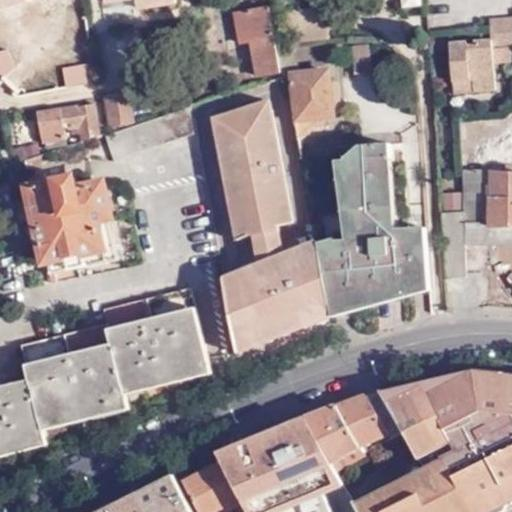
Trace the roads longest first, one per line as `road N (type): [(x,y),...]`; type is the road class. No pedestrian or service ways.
road 1 (residential): [(32,511),(230,408),(356,358),(429,337),(511,332)]
road 2 (unknown): [(230,408),(193,185)]
